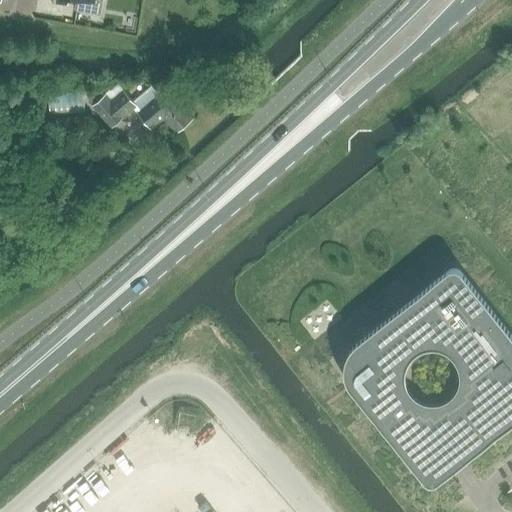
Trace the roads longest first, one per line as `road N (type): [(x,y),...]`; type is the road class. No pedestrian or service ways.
road 1 (primary): [(129,283),(473,0)]
road 2 (primary): [(418,0),(129,283)]
road 3 (residential): [(21,511),(163,387),(181,382),(203,388),(314,511)]
road 4 (primary): [(0,396),(129,283)]
